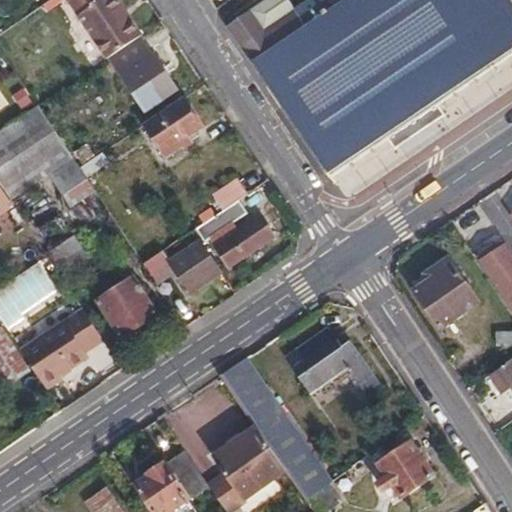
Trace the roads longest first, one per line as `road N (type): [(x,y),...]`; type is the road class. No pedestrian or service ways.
road 1 (primary): [(354,257),(0,492)]
road 2 (residential): [(177,0),(354,257)]
road 3 (residential): [(511,496),(354,257)]
road 4 (primary): [(511,147),(354,257)]
